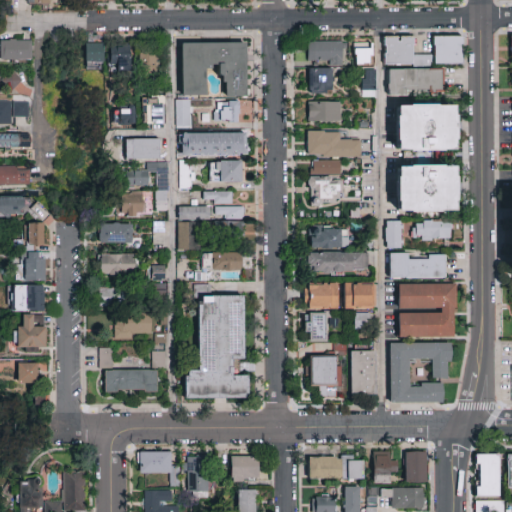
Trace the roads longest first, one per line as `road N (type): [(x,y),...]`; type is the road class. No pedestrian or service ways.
road 1 (tertiary): [(453,511),(454,427),(484,338),(479,0)]
road 2 (residential): [(480,18),(10,23)]
road 3 (residential): [(281,428),(274,0)]
road 4 (residential): [(454,427),(69,430)]
road 5 (residential): [(69,430),(68,225)]
road 6 (residential): [(44,151),(44,22)]
